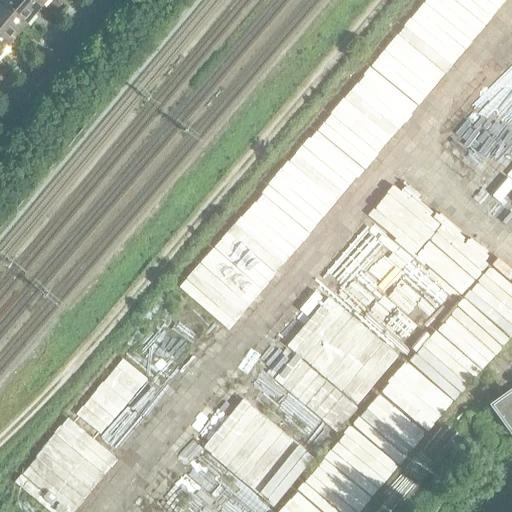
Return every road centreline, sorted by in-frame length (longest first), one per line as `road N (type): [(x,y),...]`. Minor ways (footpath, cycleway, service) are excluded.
road 1 (track): [(0,441),(381,0)]
road 2 (residential): [(0,130),(111,0)]
